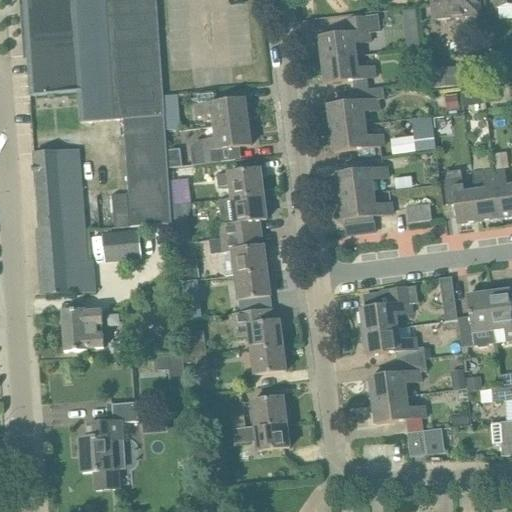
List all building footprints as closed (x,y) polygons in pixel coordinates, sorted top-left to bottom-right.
[(165,118),(160,38),(158,4),(157,0),(23,0),(28,58),(31,98),(79,94),(81,126),(124,122),(165,118)] [(481,18),(480,5),(479,0),(431,0),(433,22),(481,18)] [(511,0),(495,0),(496,10),(511,8),(511,0)] [(354,35),(320,40),(321,53),(319,53),(320,63),(357,58),(355,46),(371,44),(370,35),(380,33),(378,18),(352,21),(354,35)] [(325,85),(345,83),(375,79),(374,69),(358,71),(357,58),(320,63),(321,72),(324,72),(325,85)] [(462,69),(430,71),(431,90),(463,88),(462,69)] [(497,90),(485,91),(485,92),(486,100),(487,104),(499,102),(497,90)] [(216,92),(194,95),(195,108),(218,105),(216,92)] [(195,108),(196,118),(212,117),(213,129),(251,124),(250,114),(247,114),(246,101),(218,105),(195,108)] [(329,132),(366,127),(364,115),(379,113),(378,102),(328,108),(330,121),(328,122),(329,132)] [(434,120),(436,137),(464,134),(463,117),(434,120)] [(165,118),(124,122),(129,199),(111,201),(113,229),(131,228),(131,229),(172,227),(171,208),(166,132),(165,121),(165,118)] [(192,148),(194,167),(221,163),(220,151),(252,147),(250,134),(252,133),(251,124),(213,129),(215,141),(200,143),(195,144),(192,148)] [(334,154),(354,152),(383,148),(382,137),(367,139),(366,127),(329,132),(330,141),(332,140),(334,154)] [(431,131),(414,133),(416,153),(433,152),(431,131)] [(79,151),(34,154),(45,298),(96,294),(94,262),(88,262),(87,236),(86,236),(79,151)] [(355,174),(337,176),(339,190),(336,190),(338,199),(374,195),(373,183),(388,181),(386,170),(355,174)] [(228,175),(217,177),(220,202),(232,201),(264,197),(261,171),(228,175)] [(506,171),(495,173),(501,221),(511,219),(511,187),(509,188),(506,171)] [(475,193),(465,195),(462,172),(443,174),(448,206),(455,205),(458,227),(479,224),(475,193)] [(479,224),(501,221),(495,173),(486,174),(488,191),(475,193),(479,224)] [(396,190),(412,188),(411,179),(395,181),(396,190)] [(171,208),(183,207),(192,206),(189,181),(169,183),(171,208)] [(374,195),(338,199),(339,209),(341,209),(343,222),(345,222),(347,237),(376,234),(374,218),(393,216),(392,205),(376,208),(374,195)] [(221,241),(255,237),(253,223),(267,222),(264,197),(232,201),(220,202),(224,227),(219,228),(221,241)] [(430,206),(406,209),(408,225),(432,222),(430,206)] [(171,208),(172,227),(173,227),(173,225),(185,224),(183,207),(171,208)] [(140,233),(103,236),(105,266),(143,262),(140,233)] [(235,278),(268,274),(264,248),(256,249),(255,237),(221,241),(223,254),(232,252),(235,278)] [(182,285),(198,283),(198,280),(200,280),(198,262),(178,264),(180,283),(182,283),(182,285)] [(238,303),(251,301),(271,298),(268,274),(235,278),(238,303)] [(448,322),(460,320),(452,278),(440,280),(448,322)] [(410,307),(419,306),(416,288),(388,292),(391,308),(361,312),(363,325),(360,325),(362,335),(397,331),(395,318),(411,316),(410,307)] [(511,344),(511,301),(511,292),(489,295),(494,333),(505,332),(507,345),(511,344)] [(184,295),(183,295),(186,321),(202,319),(200,304),(199,293),(184,295)] [(489,295),(468,298),(471,319),(458,321),(462,348),(474,347),(475,348),(478,348),(479,349),(488,348),(489,346),(495,345),(489,295)] [(99,335),(98,325),(104,324),(103,312),(86,313),(86,311),(62,313),(65,354),(89,353),(89,351),(106,350),(106,334),(99,335)] [(251,352),(283,348),(280,323),(274,323),(272,311),(232,316),(235,341),(249,340),(251,352)] [(398,365),(425,362),(423,350),(416,350),(415,340),(398,343),(397,331),(362,335),(363,344),(365,344),(367,358),(396,354),(398,365)] [(191,360),(208,357),(204,333),(188,336),(191,360)] [(254,378),(267,376),(286,373),(283,348),(251,352),(254,378)] [(208,357),(191,360),(191,361),(198,360),(201,384),(211,383),(208,357)] [(371,403),(406,399),(404,386),(420,384),(419,375),(426,374),(425,362),(398,365),(399,376),(370,380),(372,393),(369,394),(371,403)] [(493,404),(511,402),(511,392),(511,388),(492,390),(493,404)] [(254,429),(287,424),(284,399),(264,402),(251,404),(254,429)] [(426,419),(425,409),(407,411),(406,399),(371,403),(372,413),(374,412),(376,426),(426,419)] [(88,440),(81,440),(83,475),(93,474),(94,493),(122,491),(120,471),(115,471),(113,442),(125,442),(124,424),(139,423),(137,405),(113,407),(114,424),(87,426),(88,440)] [(208,435),(217,434),(214,410),(205,410),(208,435)] [(144,430),(164,429),(163,417),(144,418),(144,430)] [(511,423),(500,424),(502,458),(511,457),(511,423)] [(257,454),(270,452),(290,450),(287,424),(254,429),(257,454)] [(424,433),(408,435),(411,459),(427,457),(424,433)] [(222,438),(207,440),(209,450),(210,457),(219,455),(224,448),(222,438)]
